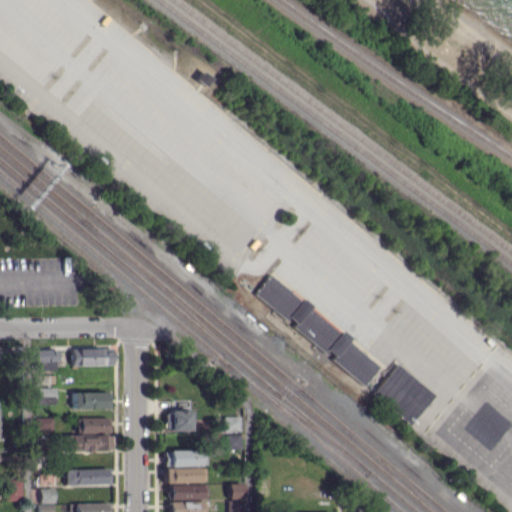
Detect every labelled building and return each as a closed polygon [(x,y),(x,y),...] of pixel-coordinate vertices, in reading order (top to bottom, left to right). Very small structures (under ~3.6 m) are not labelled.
[(251,293),(291,326),(307,306),(267,273),(251,293)] [(377,364),(306,308),(291,327),(329,358),(328,359),(360,385),(377,364)] [(109,347),(68,348),(68,365),(109,364),(109,347)] [(53,349),(31,349),(31,370),(53,370),(53,349)] [(430,392),(392,363),(368,394),(407,423),(430,392)] [(34,403),(52,404),(53,387),(34,387),(34,403)] [(187,430),(187,409),(162,410),(162,430),(187,430)] [(237,415),(221,415),(221,430),(237,430),(237,415)] [(107,417),(73,416),(73,432),(106,432),(107,417)] [(50,429),(50,417),(34,417),(34,429),(50,429)] [(105,434),(66,433),(65,450),(105,451),(105,434)] [(238,434),(223,434),(223,448),(238,448),(238,434)] [(160,465),(200,465),(200,450),(160,450),(160,465)] [(160,466),(159,481),(199,482),(199,467),(160,466)] [(106,483),(106,467),(62,468),(62,484),(106,483)] [(19,499),(18,479),(2,480),(2,500),(19,499)] [(239,482),(225,483),(225,498),(240,498),(239,482)] [(202,484),(165,484),(165,499),(202,498),(202,484)] [(36,502),(51,503),(51,488),(37,487),(36,502)] [(238,511),(238,500),(224,499),(224,511),(238,511)] [(197,511),(197,500),(164,501),(164,511),(197,511)] [(106,511),(106,502),(72,502),(71,511),(106,511)]
